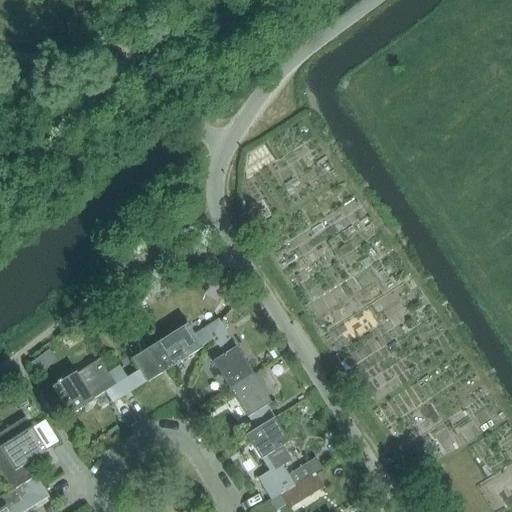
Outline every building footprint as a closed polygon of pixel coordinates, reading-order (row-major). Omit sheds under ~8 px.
[(170,283),(165,274),(153,282),(159,290),(170,283)] [(214,340),(212,336),(223,329),(219,323),(216,319),(193,334),(186,324),(159,341),(175,366),(202,349),(202,347),(214,340)] [(212,363),(230,391),(253,375),(235,347),(219,323),(223,329),(212,336),(214,340),(224,356),(212,363)] [(147,384),(175,366),(159,341),(130,359),(138,371),(126,378),(118,365),(107,373),(123,397),(146,382),(147,384)] [(112,403),(123,397),(107,373),(102,377),(98,372),(82,384),(76,373),(52,388),(70,416),(94,401),(93,400),(105,392),(112,403)] [(245,437),(273,419),(279,416),(270,403),(253,375),(230,391),(247,419),(249,418),(256,430),(245,437)] [(0,472),(11,490),(10,490),(13,491),(20,501),(42,487),(28,464),(47,452),(32,428),(26,419),(0,435),(0,472)] [(258,479),(265,490),(287,476),(294,486),(282,466),(291,461),(282,446),(288,443),(273,419),(245,437),(260,461),(262,460),(269,472),(258,479)] [(315,459),(306,465),(312,475),(314,474),(321,469),(315,459)] [(287,476),(265,490),(271,500),(280,495),(294,486),(287,476)] [(294,486),(280,495),(289,509),(306,499),(297,484),(294,486)] [(13,491),(10,490),(0,496),(0,498),(5,506),(0,508),(0,511),(25,511),(49,497),(42,487),(20,501),(13,491)]
